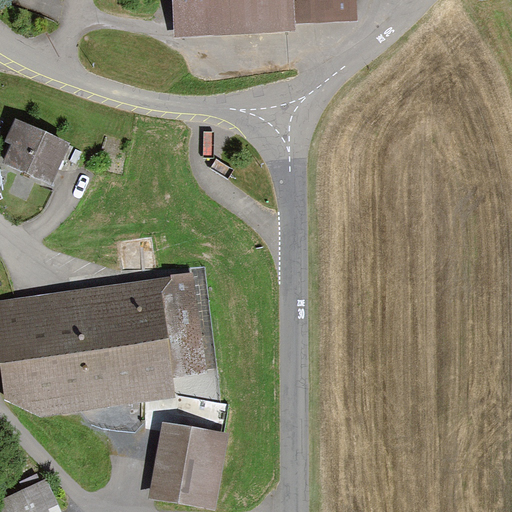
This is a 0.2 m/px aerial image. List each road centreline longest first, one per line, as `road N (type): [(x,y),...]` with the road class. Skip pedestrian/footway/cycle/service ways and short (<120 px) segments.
road 1 (unclassified): [(280,115),(291,172),(295,511)]
road 2 (unclassified): [(0,38),(114,91),(280,115)]
road 3 (unknown): [(0,235),(17,244),(55,214),(74,183),(102,166),(206,165)]
road 4 (unclassified): [(280,115),(420,0)]
road 5 (track): [(0,411),(86,500),(110,511)]
road 6 (unknown): [(17,244),(75,264),(139,269)]
